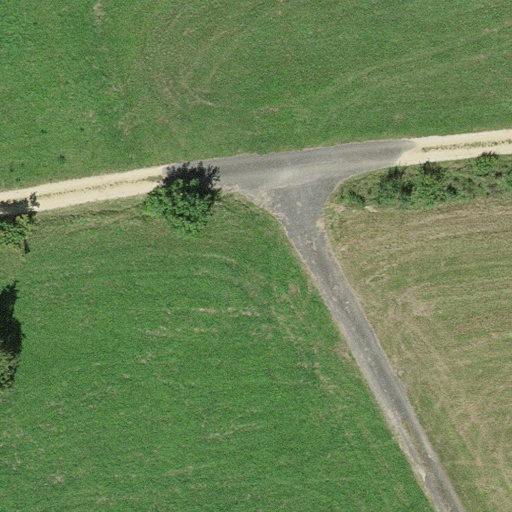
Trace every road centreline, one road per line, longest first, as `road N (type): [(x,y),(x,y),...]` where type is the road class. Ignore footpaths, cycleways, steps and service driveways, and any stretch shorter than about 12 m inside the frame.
road 1 (track): [(511,140),(0,207)]
road 2 (track): [(264,172),(441,511)]
